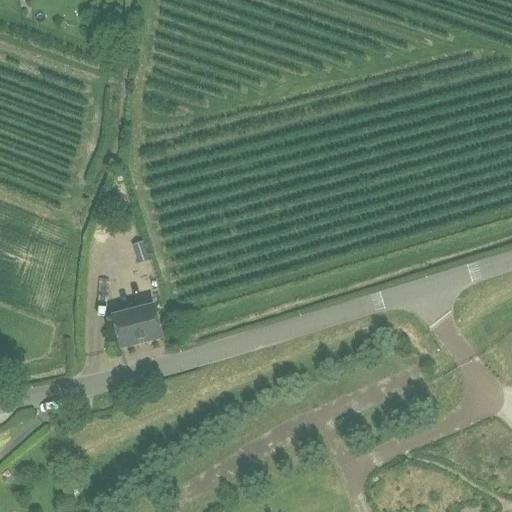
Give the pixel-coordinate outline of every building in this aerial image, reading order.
[(138,264),(149,261),(143,243),(133,247),(138,264)] [(154,308),(113,319),(121,348),(162,337),(154,308)] [(498,358),(511,353),(511,328),(490,337),(498,358)] [(511,373),(511,361),(503,368),(508,376),(511,373)] [(471,440),(478,453),(497,444),(490,431),(471,440)] [(450,463),(422,476),(432,498),(462,485),(458,476),(456,477),(450,463)] [(511,465),(500,471),(508,491),(511,489),(511,465)]
